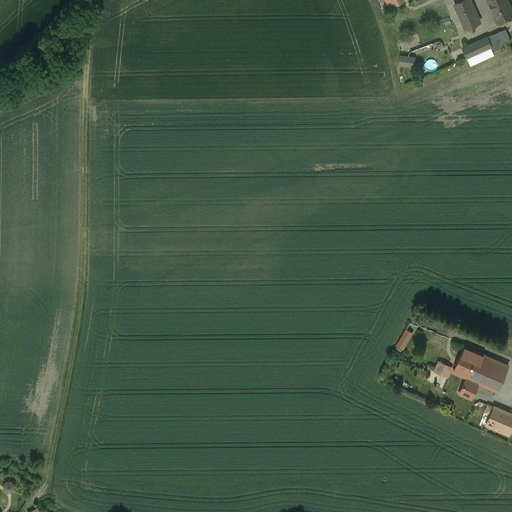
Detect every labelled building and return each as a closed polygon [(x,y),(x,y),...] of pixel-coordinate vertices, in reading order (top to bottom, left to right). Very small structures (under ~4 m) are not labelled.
[(470,0),(464,0),(455,4),(465,28),(480,22),(470,0)] [(511,10),(507,0),(487,0),(498,23),(511,16),(511,10)] [(505,29),(487,37),(491,47),(492,50),(511,41),(505,29)] [(487,37),(463,48),(467,58),(491,47),(487,37)] [(404,333),(403,335),(397,345),(403,349),(410,337),(404,333)] [(484,355),(465,347),(454,372),(467,378),(473,380),(484,355)] [(508,366),(484,355),(473,380),(467,378),(456,401),(468,406),(472,399),(490,407),(508,366)] [(511,414),(494,407),(486,426),(508,435),(511,426),(511,414)] [(14,491),(13,480),(3,481),(4,491),(14,491)]
